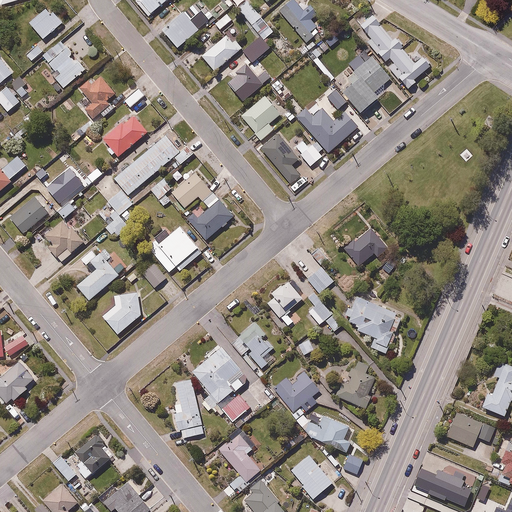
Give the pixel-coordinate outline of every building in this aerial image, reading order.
[(136,0),(150,15),(167,0),(136,0)] [(271,47),(265,39),(275,31),(248,0),(225,0),(224,1),(230,8),(234,4),(261,36),(244,51),(253,62),(271,47)] [(310,3),(305,7),(299,0),(289,0),(279,9),(307,43),(321,31),(312,20),(319,14),(310,3)] [(44,39),(65,21),(51,4),(30,22),(44,39)] [(187,11),(184,13),(180,6),(170,14),(175,20),(164,29),(177,46),(200,28),(187,11)] [(226,10),(214,22),(221,30),(234,18),(226,10)] [(404,81),(409,88),(417,80),(415,78),(431,64),(416,47),(409,53),(404,47),(406,45),(391,28),(388,31),(377,17),(363,29),(372,39),(368,42),(386,63),(392,58),(394,61),(388,67),(402,83),(404,81)] [(202,57),(215,71),(243,47),(236,40),(233,42),(228,36),(202,57)] [(48,48),(39,39),(22,55),(31,64),(48,48)] [(55,77),(63,87),(87,68),(78,57),(75,60),(66,48),(49,62),(57,71),(59,70),(61,72),(55,77)] [(0,85),(15,72),(0,55),(0,85)] [(344,90),(361,112),(379,96),(376,93),(392,78),(373,56),(356,70),(361,76),(344,90)] [(244,100),(271,76),(261,63),(253,70),(246,62),(236,71),(237,73),(227,82),(244,100)] [(28,93),(34,88),(21,73),(10,83),(26,102),(32,97),(28,93)] [(118,92),(102,74),(94,82),(91,78),(80,87),(93,102),(85,109),(94,119),(101,113),(104,117),(115,108),(108,101),(118,92)] [(7,85),(0,91),(0,102),(9,113),(21,103),(7,85)] [(139,86),(123,100),(130,108),(146,94),(139,86)] [(274,129),(268,122),(281,111),(265,93),(241,114),(256,132),(255,133),(261,140),(274,129)] [(359,126),(344,110),(335,118),(323,105),(313,113),(307,106),(296,116),(318,140),(313,145),(311,143),(300,154),(312,167),(324,155),(322,152),(325,149),(329,153),(359,126)] [(113,157),(117,154),(120,157),(150,130),(135,114),(125,123),(121,120),(102,137),(111,147),(107,150),(113,157)] [(295,164),(301,159),(278,133),(262,146),(294,183),(304,175),(295,164)] [(107,227),(116,237),(130,225),(127,222),(134,216),(128,209),(152,189),(166,206),(173,201),(167,193),(173,187),(165,177),(193,153),(186,145),(180,150),(166,134),(114,178),(123,189),(108,202),(120,216),(107,227)] [(11,178),(28,164),(19,154),(2,168),(0,165),(0,190),(13,180),(11,178)] [(199,196),(209,208),(192,221),(207,239),(233,217),(196,171),(171,191),(185,207),(199,196)] [(34,195),(9,215),(25,234),(50,214),(34,195)] [(56,208),(64,218),(76,208),(68,198),(56,208)] [(62,219),(45,233),(53,243),(50,246),(62,260),(85,240),(70,223),(68,226),(62,219)] [(153,248),(153,254),(170,273),(177,267),(180,271),(204,250),(180,224),(160,242),(157,239),(150,245),(153,248)] [(390,246),(370,224),(344,247),(362,266),(376,253),(379,256),(390,246)] [(77,285),(90,299),(119,273),(101,252),(98,255),(92,248),(81,258),(86,263),(83,266),(90,274),(77,285)] [(155,260),(142,270),(155,286),(168,276),(155,260)] [(306,275),(320,293),(336,281),(326,268),(323,271),(321,268),(312,275),(310,272),(306,275)] [(304,298),(287,280),(272,294),(275,297),(268,303),(290,326),(295,322),(283,309),(294,299),(298,304),(304,298)] [(315,291),(308,297),(314,305),(308,310),(320,325),(326,321),(335,331),(342,325),(315,291)] [(122,293),(122,307),(107,320),(119,334),(141,315),(141,292),(122,293)] [(359,330),(376,337),(372,347),(387,354),(391,344),(392,344),(403,318),(396,316),(398,311),(353,294),(342,318),(361,326),(359,330)] [(232,343),(242,355),(251,349),(252,351),(250,352),(263,367),(269,363),(264,357),(276,347),(269,339),(266,341),(263,337),(266,334),(257,322),(252,326),(251,324),(239,334),(241,336),(232,343)] [(23,333),(5,348),(12,356),(30,341),(23,333)] [(311,338),(299,344),(305,355),(317,349),(311,338)] [(210,410),(214,407),(222,416),(227,412),(235,422),(252,408),(239,393),(235,396),(233,394),(245,383),(241,378),(246,373),(222,345),(192,370),(212,395),(203,402),(210,410)] [(22,359),(3,373),(0,369),(0,394),(6,403),(13,397),(15,399),(29,388),(27,385),(36,378),(22,359)] [(511,363),(502,360),(500,366),(498,365),(493,376),(497,377),(497,376),(499,376),(493,391),(489,389),(482,406),(507,415),(511,400),(511,363)] [(377,377),(353,367),(351,374),(350,374),(349,376),(352,377),(349,384),(343,381),(336,398),(348,403),(349,399),(368,407),(374,395),(370,393),(377,377)] [(299,380),(294,384),(288,377),(275,387),(293,412),(302,405),(306,411),(317,402),(312,396),(320,390),(306,371),(297,378),(299,380)] [(193,377),(176,380),(178,431),(183,430),(183,439),(196,436),(197,440),(210,438),(209,433),(203,434),(193,377)] [(310,420),(302,408),(294,415),(322,453),(335,443),(343,454),(355,445),(348,436),(354,432),(337,408),(325,417),(321,412),(310,420)] [(447,435),(473,446),(477,437),(489,442),(496,427),(457,411),(447,435)] [(226,441),(219,447),(240,473),(229,482),(235,490),(239,487),(241,491),(249,484),(246,481),(262,468),(248,452),(254,447),(245,437),(248,434),(244,429),(227,443),(226,441)] [(76,465),(92,485),(114,466),(113,465),(120,460),(99,433),(75,452),(82,460),(76,465)] [(511,445),(500,470),(510,475),(507,481),(511,483),(511,445)] [(365,458),(349,453),(344,468),(360,473),(365,458)] [(61,455),(53,462),(69,481),(77,473),(61,455)] [(306,486),(303,487),(312,499),(333,483),(311,455),(291,470),(295,476),(297,475),(306,486)] [(103,500),(112,510),(116,507),(120,511),(147,511),(153,507),(128,479),(103,500)] [(285,511),(262,479),(251,487),(253,493),(247,498),(247,503),(253,511),(285,511)] [(63,482),(33,507),(37,511),(72,511),(70,509),(79,501),(63,482)] [(475,511),(451,502),(446,511),(486,511),(480,509),(478,511),(475,511)]
